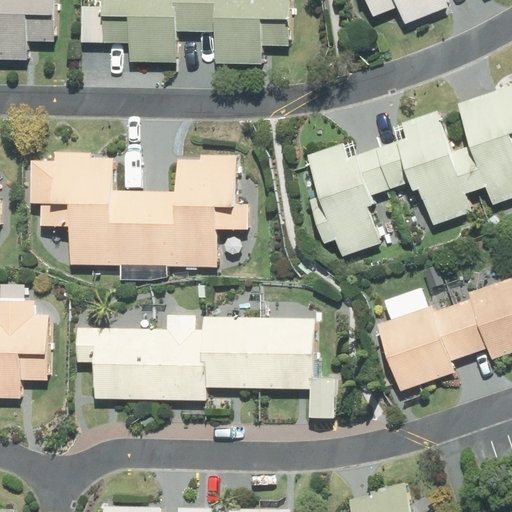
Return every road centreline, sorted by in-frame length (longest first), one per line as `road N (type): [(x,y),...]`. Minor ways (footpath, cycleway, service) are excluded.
road 1 (residential): [(0,101),(298,91),(452,43),(510,0)]
road 2 (residential): [(54,459),(347,453),(511,405)]
